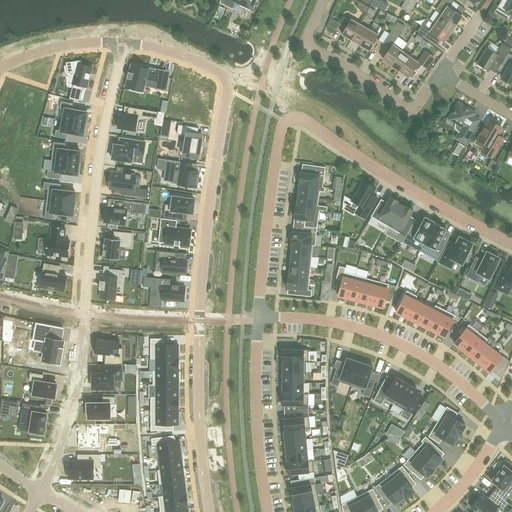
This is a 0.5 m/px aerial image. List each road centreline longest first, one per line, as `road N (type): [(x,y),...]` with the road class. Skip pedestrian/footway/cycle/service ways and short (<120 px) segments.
road 1 (residential): [(206,511),(194,398),(196,320),(225,79),(170,51),(124,45)]
road 2 (residential): [(258,319),(273,168),(280,130),(292,119),(511,243)]
road 3 (residential): [(39,492),(77,387),(97,175),(124,45)]
road 4 (residential): [(258,319),(328,321),(401,345),(502,423)]
road 5 (residential): [(322,0),(308,44),(399,104),(419,102),(440,71)]
road 6 (residential): [(258,319),(266,511)]
road 7 (residential): [(124,45),(49,50),(0,70)]
